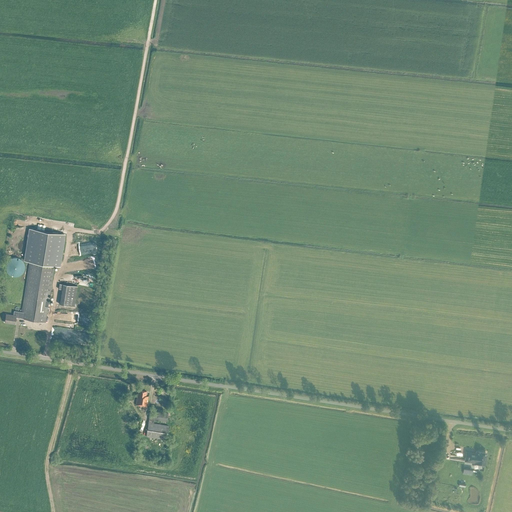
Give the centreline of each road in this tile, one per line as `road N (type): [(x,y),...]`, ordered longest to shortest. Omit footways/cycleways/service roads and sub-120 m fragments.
road 1 (unclassified): [(511,432),(0,349)]
road 2 (track): [(56,272),(69,232),(103,228),(117,205),(154,0)]
